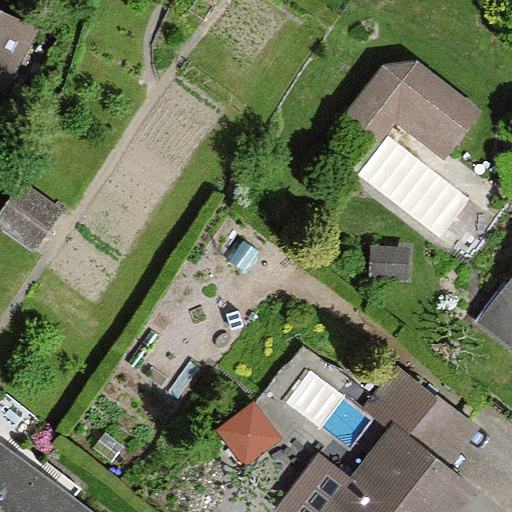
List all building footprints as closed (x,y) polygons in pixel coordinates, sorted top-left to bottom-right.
[(0,10),(0,66),(24,24),(0,10)] [(354,94),(447,155),(483,101),(390,40),(354,94)] [(511,360),(511,358),(511,270),(468,325),(511,360)] [(241,453),(280,428),(254,388),(215,413),(241,453)] [(414,418),(441,439),(462,411),(435,391),(414,418)] [(461,511),(478,492),(392,424),(347,481),(319,459),(276,511),(461,511)] [(112,511),(0,438),(0,511),(112,511)]
